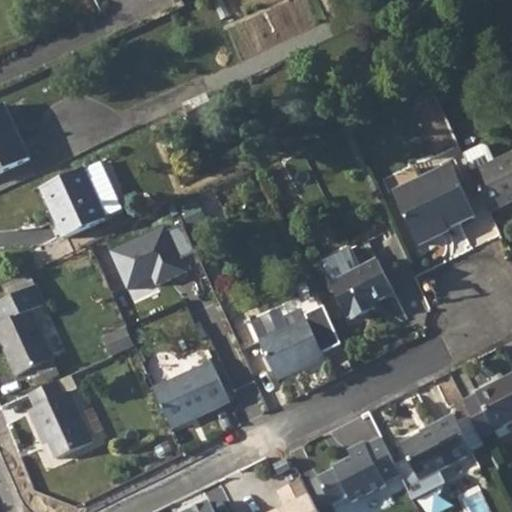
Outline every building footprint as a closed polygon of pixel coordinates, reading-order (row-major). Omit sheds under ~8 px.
[(207,96),(184,106),(192,125),(216,114),(207,96)] [(1,107),(0,107),(0,173),(26,162),(1,107)] [(511,155),(476,171),(495,212),(511,203),(511,155)] [(101,163),(43,190),(65,238),(123,212),(101,163)] [(455,166),(396,194),(421,248),(448,235),(447,231),(478,216),(455,166)] [(165,225),(109,249),(126,289),(154,277),(157,283),(186,271),(181,259),(195,253),(183,226),(169,232),(165,225)] [(381,261),(332,283),(348,318),(353,316),(355,320),(378,310),(375,305),(397,296),(381,261)] [(37,288),(0,305),(0,338),(18,377),(54,361),(32,314),(46,307),(37,288)] [(286,310),(257,320),(262,334),(291,324),(286,310)] [(309,321),(261,343),(276,377),(298,367),(301,372),(327,360),(309,321)] [(135,343),(127,327),(103,339),(110,354),(135,343)] [(212,361),(155,387),(172,425),(195,414),(196,416),(232,399),(231,397),(244,390),(225,351),(211,358),(212,361)] [(511,379),(482,394),(500,433),(511,427),(511,379)] [(51,385),(24,398),(30,412),(23,415),(35,441),(41,439),(52,463),(87,446),(64,396),(58,399),(51,385)] [(195,414),(172,425),(173,427),(196,416),(195,414)] [(423,435),(405,444),(425,483),(478,457),(458,416),(435,427),(438,432),(424,438),(423,435)] [(404,476),(385,438),(370,445),(368,442),(350,451),(356,463),(348,466),(347,463),(320,477),(306,484),(319,511),(322,511),(334,506),(352,498),(356,504),(389,488),(387,484),(404,476)] [(290,462),(277,469),(280,474),(293,467),(290,462)] [(319,511),(306,484),(302,477),(275,490),(282,506),(269,511),(319,511)] [(231,511),(222,492),(180,511),(231,511)]
